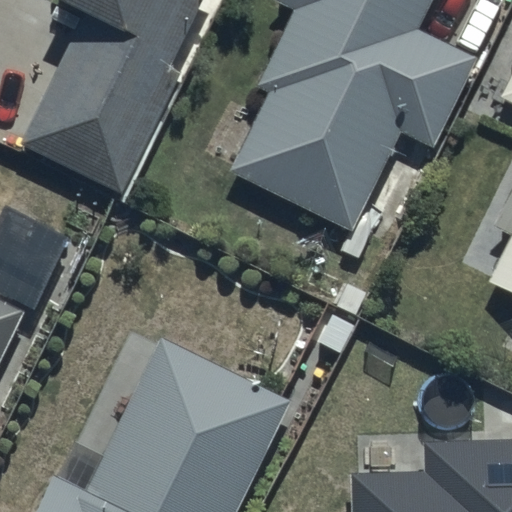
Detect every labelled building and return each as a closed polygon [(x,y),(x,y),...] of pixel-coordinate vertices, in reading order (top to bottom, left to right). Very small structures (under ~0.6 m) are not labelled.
[(80,0),(85,2),(20,145),(116,189),(171,69),(166,67),(196,0),(80,0)] [(265,86),(224,165),(345,229),(397,131),(424,146),(471,57),(415,27),(429,0),(271,0),(288,9),(251,79),(265,86)] [(511,100),(511,164),(484,220),(509,232),(486,278),(511,291),(511,59),(495,92),(511,100)] [(0,344),(17,309),(0,300),(0,344)] [(230,511),(284,396),(154,337),(85,486),(45,468),(24,511),(230,511)] [(511,511),(511,436),(417,439),(418,469),(344,471),(344,511),(511,511)]
